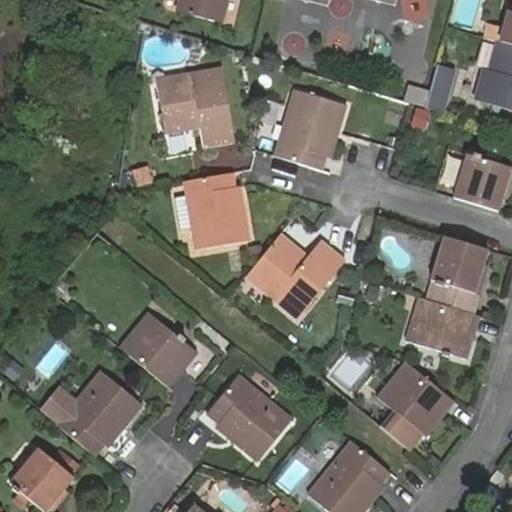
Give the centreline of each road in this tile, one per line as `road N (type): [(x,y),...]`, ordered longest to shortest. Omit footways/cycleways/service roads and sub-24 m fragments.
road 1 (residential): [(249,172),(330,197),(380,193),(511,235)]
road 2 (residential): [(433,511),(498,430),(511,391)]
